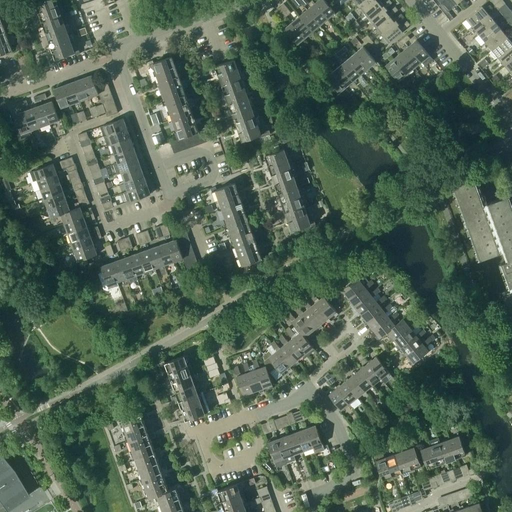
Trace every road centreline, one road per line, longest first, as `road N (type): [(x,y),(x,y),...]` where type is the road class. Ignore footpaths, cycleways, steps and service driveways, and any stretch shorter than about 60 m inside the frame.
road 1 (residential): [(258,0),(116,54),(169,195)]
road 2 (residential): [(511,136),(494,100),(410,0)]
road 3 (residential): [(315,511),(314,492),(356,477),(324,406),(306,393)]
